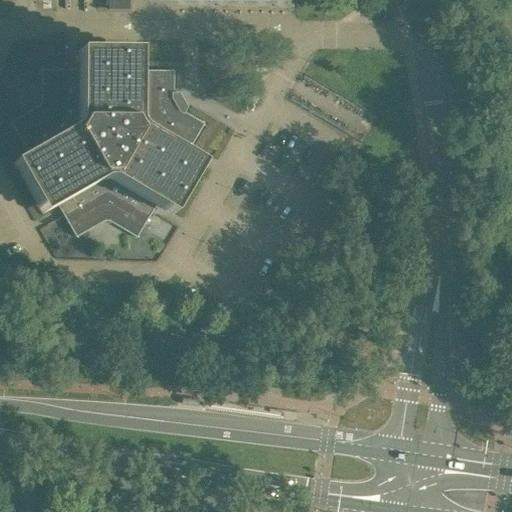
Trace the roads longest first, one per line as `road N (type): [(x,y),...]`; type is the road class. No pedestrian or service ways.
road 1 (secondary): [(395,451),(0,405)]
road 2 (secondary): [(0,440),(385,507)]
road 3 (unclassified): [(438,264),(431,100),(411,0)]
road 4 (unclassified): [(433,456),(443,318),(438,264)]
road 5 (unclassified): [(438,264),(395,451)]
